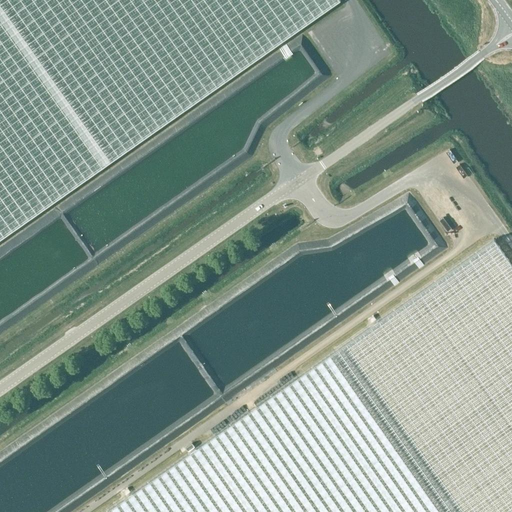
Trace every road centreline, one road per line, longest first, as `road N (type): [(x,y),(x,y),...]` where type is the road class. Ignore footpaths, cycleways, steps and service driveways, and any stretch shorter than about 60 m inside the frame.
road 1 (unclassified): [(0,390),(511,33)]
road 2 (unknown): [(345,0),(360,52),(344,79),(281,132),(283,154),(299,179)]
